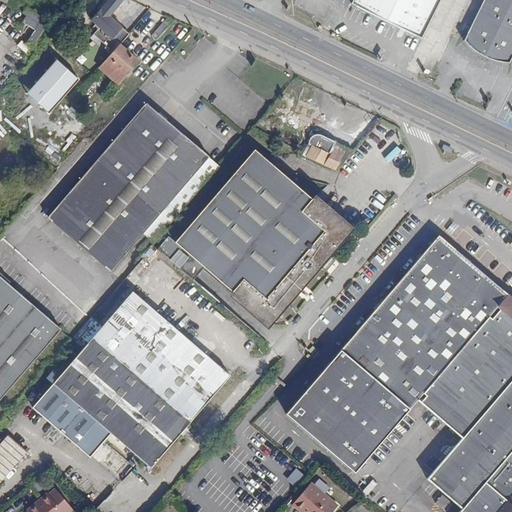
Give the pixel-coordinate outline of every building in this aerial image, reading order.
[(107,15),(120,0),(105,0),(89,19),(101,29),(96,34),(102,39),(106,34),(111,38),(120,27),(107,15)] [(422,38),(440,0),(353,0),(352,4),(422,38)] [(509,63),(511,56),(511,0),(483,0),(464,41),(469,46),(476,52),(484,56),(492,59),(499,61),(509,63)] [(28,8),(16,30),(38,41),(49,19),(28,8)] [(81,14),(76,10),(63,24),(62,25),(68,29),(81,14)] [(156,41),(175,19),(169,17),(152,37),(156,41)] [(118,44),(128,33),(120,27),(111,38),(114,41),(118,44)] [(95,33),(91,38),(99,47),(104,43),(95,33)] [(25,52),(29,47),(22,40),(17,46),(25,52)] [(112,51),(118,44),(114,41),(108,48),(112,51)] [(112,51),(98,67),(118,83),(137,60),(118,44),(112,51)] [(13,132),(22,140),(46,115),(32,101),(14,119),(20,125),(13,132)] [(109,273),(142,235),(209,158),(146,104),(46,218),(109,273)] [(369,148),(377,134),(372,131),(364,145),(369,148)] [(306,158),(334,171),(345,153),(332,147),(335,140),(320,133),(314,134),(310,137),(308,140),(308,144),(311,145),(306,158)] [(254,148),(175,241),(269,321),(349,229),(254,148)] [(142,235),(152,244),(218,167),(209,158),(142,235)] [(510,186),(498,176),(494,180),(506,191),(510,186)] [(288,413),(355,472),(419,399),(509,294),(440,235),(288,413)] [(189,256),(180,248),(170,259),(180,267),(189,256)] [(0,399),(59,330),(0,278),(0,399)] [(152,467),(231,374),(133,290),(54,383),(114,431),(152,467)] [(511,511),(511,296),(509,294),(419,399),(463,436),(428,477),(463,507),(458,511),(511,511)] [(114,431),(54,383),(34,406),(95,455),(114,431)] [(0,481),(27,450),(9,435),(0,446),(0,481)] [(121,478),(132,466),(113,449),(102,461),(121,478)] [(297,463),(287,474),(297,484),(307,472),(297,463)] [(305,511),(332,511),(338,506),(311,483),(293,505),(301,511),(302,511),(304,511),(305,511)] [(30,510),(32,511),(73,511),(76,509),(60,489),(52,495),(51,494),(30,510)]
